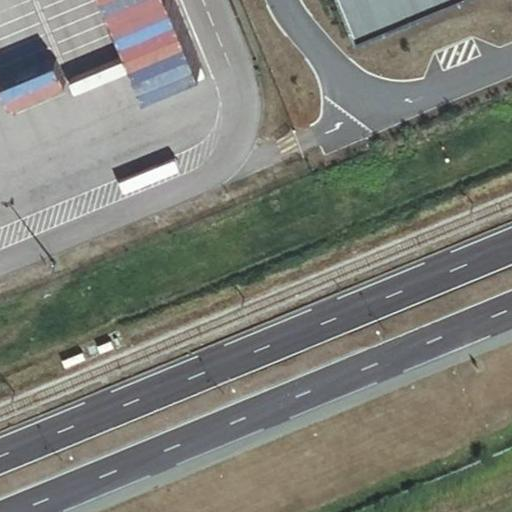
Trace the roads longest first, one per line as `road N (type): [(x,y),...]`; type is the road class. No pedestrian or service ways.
road 1 (secondary): [(511,246),(0,456)]
road 2 (secondary): [(33,511),(511,316)]
